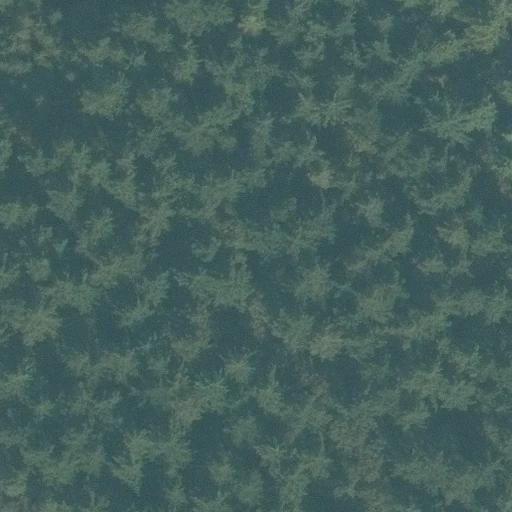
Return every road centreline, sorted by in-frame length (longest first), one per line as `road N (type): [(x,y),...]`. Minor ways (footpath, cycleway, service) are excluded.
road 1 (track): [(237,204),(410,511)]
road 2 (track): [(0,347),(237,204)]
road 3 (track): [(467,66),(237,204)]
road 4 (track): [(87,511),(0,358)]
